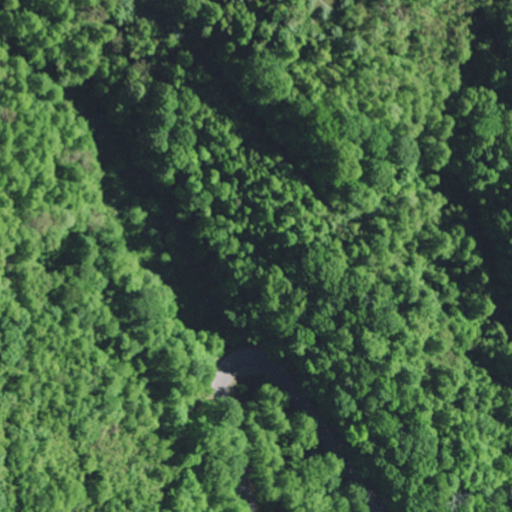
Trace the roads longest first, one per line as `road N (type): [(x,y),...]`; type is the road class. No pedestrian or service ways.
road 1 (track): [(511,313),(456,198),(427,190),(365,217),(333,211),(225,79),(144,0)]
road 2 (track): [(252,359),(147,172),(0,26)]
road 3 (secondary): [(377,511),(302,398),(279,369),(259,359),(239,362),(222,386),(251,511)]
road 4 (track): [(337,0),(333,28),(319,34),(294,30),(241,0)]
